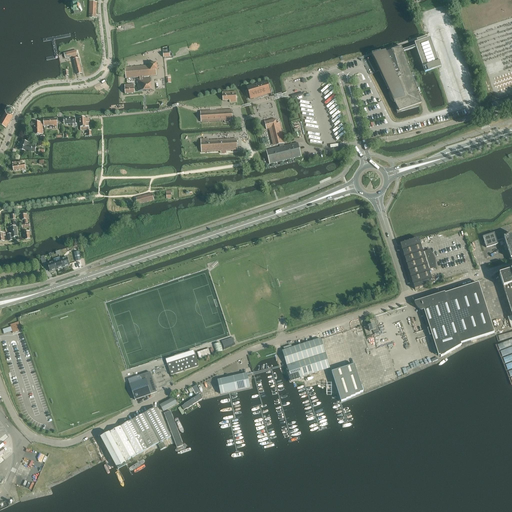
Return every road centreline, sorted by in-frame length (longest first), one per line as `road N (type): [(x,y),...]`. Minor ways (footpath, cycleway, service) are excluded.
road 1 (unclassified): [(0,383),(21,427),(38,439),(76,440),(251,350),(409,299)]
road 2 (secondary): [(329,195),(0,302)]
